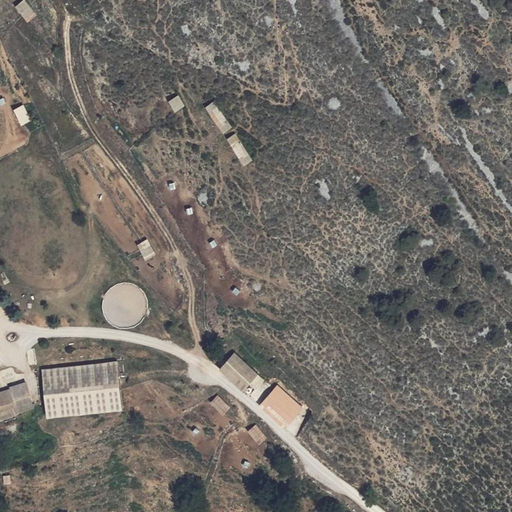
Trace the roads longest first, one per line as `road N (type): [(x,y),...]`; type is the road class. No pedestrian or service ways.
road 1 (unclassified): [(378,511),(196,361),(156,342),(100,331),(9,336)]
road 2 (track): [(196,361),(180,258),(77,97),(67,9)]
